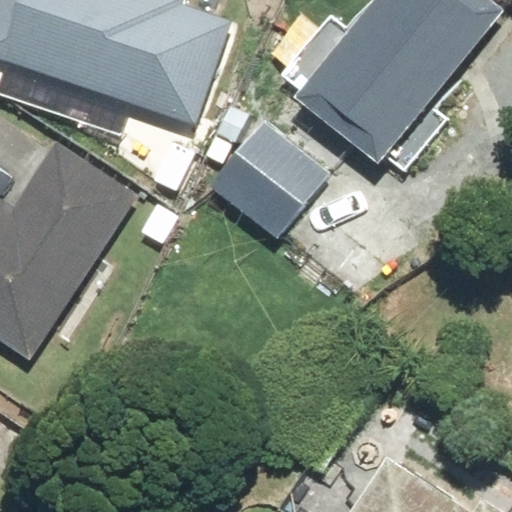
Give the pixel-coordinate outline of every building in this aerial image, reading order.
[(178,0),(0,0),(0,57),(198,115),(226,21),(177,7),(178,0)] [(379,160),(496,12),(480,0),(376,0),(300,98),(379,160)] [(261,121),(209,184),(274,238),(327,174),(261,121)] [(0,340),(30,360),(136,200),(57,148),(15,211),(0,201),(0,340)] [(511,231),(501,248),(511,255),(511,231)] [(279,506),(287,511),(475,511),(386,455),(282,382),(253,423),(308,461),(279,506)]
